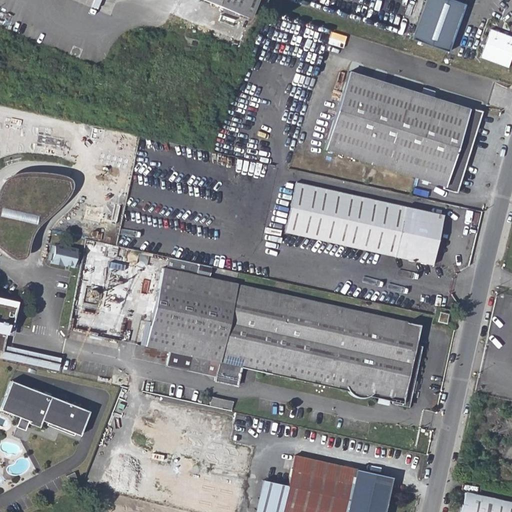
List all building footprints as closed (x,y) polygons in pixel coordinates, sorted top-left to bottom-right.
[(204,0),(250,18),(257,0),(204,0)] [(466,5),(450,0),(426,0),(413,39),(449,52),(466,5)] [(511,35),(488,28),(479,57),(511,67),(511,35)] [(443,188),(456,191),(482,111),(468,107),(468,109),(349,71),(325,147),(444,186),(443,188)] [(31,243),(31,242),(32,240),(34,232),(67,199),(70,189),(71,183),(70,179),(67,176),(59,174),(25,171),(10,175),(0,184),(0,248),(0,249),(4,254),(9,257),(15,259),(21,258),(26,254),(30,249),(31,243)] [(285,231),(431,264),(443,215),(296,182),(285,231)] [(73,266),(77,250),(55,245),(50,263),(61,265),(62,263),(73,266)] [(390,403),(407,407),(421,347),(414,344),(418,325),(162,267),(144,346),(218,362),(214,381),(236,386),(240,367),(345,389),(346,392),(347,395),(349,397),(352,400),(357,402),(363,403),(367,402),(371,399),(373,397),(375,396),(390,399),(390,403)] [(0,350),(4,352),(6,345),(10,325),(13,326),(18,302),(0,297),(0,350)] [(435,316),(444,319),(446,310),(437,307),(435,316)] [(62,358),(6,345),(4,352),(3,358),(59,370),(62,358)] [(79,435),(89,411),(10,380),(4,397),(6,397),(2,408),(21,415),(20,418),(29,421),(39,425),(41,420),(79,435)] [(6,397),(4,397),(0,406),(0,409),(20,418),(21,415),(2,408),(6,397)] [(20,418),(16,427),(25,430),(29,421),(20,418)] [(294,454),(287,485),(280,511),(383,511),(391,476),(294,454)] [(255,510),(264,511),(280,511),(287,485),(262,480),(255,510)] [(459,511),(511,511),(511,502),(464,492),(459,511)]
